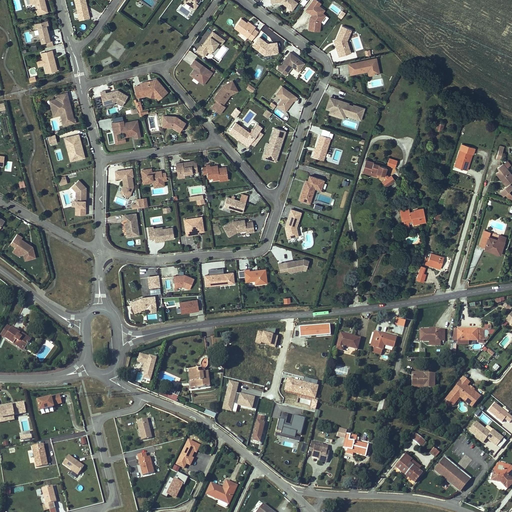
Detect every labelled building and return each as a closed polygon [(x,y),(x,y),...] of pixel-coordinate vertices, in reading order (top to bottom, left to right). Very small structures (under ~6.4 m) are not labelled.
[(18,0),(12,0),(16,11),(21,9),(18,0)] [(47,12),(45,2),(43,2),(42,0),(29,0),(31,4),(35,3),(38,14),(47,12)] [(87,7),(85,0),(74,0),(79,20),(87,19),(89,18),(90,18),(88,10),(87,10),(87,7)] [(182,0),(182,1),(195,9),(201,0),(182,0)] [(270,0),(271,2),(280,1),(292,10),(298,3),(293,0),(270,0)] [(317,0),(313,0),(306,9),(312,14),(310,17),(309,29),(320,30),(322,21),(326,15),(323,13),(325,10),(319,6),(321,3),(317,0)] [(256,27),(252,24),(251,26),(247,23),(241,18),(234,27),(248,37),(256,27)] [(42,43),(47,42),(50,41),(46,26),(48,25),(47,20),(35,23),(36,28),(38,28),(42,43)] [(351,30),(342,25),(337,39),(334,40),(340,56),(351,53),(347,42),(351,30)] [(53,42),(61,41),(59,29),(51,30),(53,42)] [(204,56),(207,51),(210,47),(213,50),(218,43),(221,45),(224,40),(212,31),(207,39),(208,40),(206,42),(205,42),(201,46),(200,46),(197,51),(204,56)] [(277,42),(268,44),(267,45),(265,43),(266,42),(259,37),(252,46),(264,55),(276,53),(278,52),(277,42)] [(52,50),(41,53),(46,73),(57,70),(52,50)] [(286,75),(292,67),(293,66),(297,65),(300,68),(304,63),(298,58),(297,59),(295,58),(296,57),(290,52),(278,69),(286,75)] [(110,56),(102,62),(104,65),(112,60),(110,56)] [(195,68),(190,74),(194,77),(199,81),(204,84),(212,72),(195,59),(192,63),(198,68),(197,69),(195,68)] [(366,62),(349,65),(350,74),(368,70),(372,70),(373,74),(375,74),(375,75),(377,74),(377,73),(379,73),(377,63),(374,63),(373,59),(365,60),(366,62)] [(167,92),(156,79),(140,83),(141,85),(135,87),(138,98),(146,96),(153,90),(158,96),(156,98),(158,100),(167,92)] [(228,93),(230,95),(238,91),(232,80),(223,86),(214,98),(215,99),(217,100),(215,102),(211,107),(220,114),(225,106),(223,105),(226,101),(223,99),(228,93)] [(249,83),(246,88),(252,92),(256,87),(249,83)] [(297,97),(282,86),(276,94),(282,99),(277,105),(285,111),(290,105),(289,105),(290,102),(291,103),(294,100),(295,101),(297,97)] [(107,99),(108,103),(116,101),(118,103),(122,106),(128,96),(117,90),(114,91),(115,92),(113,92),(113,91),(106,93),(105,91),(100,92),(102,101),(107,99)] [(153,90),(146,96),(155,99),(156,98),(158,96),(153,90)] [(54,105),(57,116),(60,115),(63,125),(76,122),(75,118),(74,118),(70,104),(68,105),(68,103),(70,102),(67,92),(55,95),(56,99),(50,100),(51,105),(54,105)] [(95,97),(98,107),(103,105),(99,96),(95,97)] [(336,111),(345,115),(360,120),(364,108),(353,105),(353,106),(349,105),(349,103),(343,101),(342,103),(338,102),(338,100),(330,97),(326,108),(330,110),(329,113),(334,115),(335,115),(336,111)] [(141,102),(135,103),(138,112),(143,111),(141,102)] [(263,114),(268,117),(272,112),(266,108),(263,114)] [(163,116),(163,126),(172,127),(173,125),(172,125),(165,124),(166,116),(163,116)] [(173,125),(172,127),(180,132),(186,123),(176,117),(166,116),(165,124),(172,125),(173,125)] [(114,136),(119,135),(124,134),(124,136),(124,137),(135,135),(135,138),(141,137),(137,120),(124,123),(123,120),(112,123),(114,136)] [(240,139),(239,140),(242,142),(250,133),(236,122),(229,131),(235,135),(240,139)] [(436,130),(442,131),(444,124),(438,123),(436,130)] [(250,144),(254,146),(266,129),(262,127),(250,144)] [(276,162),(286,131),(274,127),(264,158),(276,162)] [(48,135),(49,145),(57,144),(56,134),(48,135)] [(71,149),(74,160),(85,157),(79,134),(64,138),(67,147),(70,149),(71,149)] [(119,135),(114,136),(116,143),(125,141),(124,137),(124,136),(120,137),(119,135)] [(315,151),(313,156),(323,160),(330,138),(320,135),(316,149),(315,151)] [(471,154),(472,154),(473,154),(475,148),(462,144),(460,150),(461,150),(457,163),(466,167),(471,154)] [(466,167),(457,163),(461,150),(460,150),(459,150),(454,166),(467,170),(472,154),(471,154),(466,167)] [(389,158),(387,165),(395,168),(397,161),(389,158)] [(188,164),(187,162),(176,163),(178,178),(185,177),(185,174),(198,172),(196,160),(190,161),(191,163),(188,164)] [(362,171),(370,174),(371,171),(377,174),(384,175),(384,176),(385,172),(387,167),(374,163),(374,162),(366,160),(362,171)] [(208,182),(229,179),(227,165),(218,166),(218,163),(202,165),(203,174),(207,174),(208,182)] [(511,175),(506,168),(503,164),(503,163),(497,168),(499,170),(496,173),(506,186),(500,191),(503,195),(505,194),(508,198),(511,199),(511,197),(511,195),(509,191),(511,188),(511,186),(511,185),(511,184),(511,175)] [(151,169),(142,170),(144,183),(155,182),(164,180),(167,180),(166,173),(162,173),(162,171),(153,172),(153,174),(152,174),(152,172),(151,169)] [(388,177),(386,179),(382,182),(385,187),(395,180),(392,175),(388,177)] [(123,187),(120,193),(129,197),(133,186),(132,176),(122,177),(124,185),(125,187),(123,187)] [(309,176),(308,181),(307,184),(304,183),(299,200),(306,202),(308,196),(309,196),(312,187),(314,188),(321,190),(324,180),(309,176)] [(86,200),(86,193),(85,193),(85,191),(86,191),(86,188),(78,180),(71,187),(76,192),(76,200),(86,200)] [(308,196),(306,202),(310,203),(314,188),(312,187),(309,196),(308,196)] [(239,201),(227,197),(224,206),(243,212),(248,195),(241,193),(239,201)] [(141,207),(140,198),(137,199),(137,204),(133,205),(134,208),(141,207)] [(86,210),(86,200),(76,200),(75,210),(86,210)] [(297,227),(302,212),(291,208),(285,226),(289,241),(300,238),(297,227)] [(403,221),(404,225),(409,224),(420,222),(420,220),(425,218),(423,208),(414,210),(414,211),(410,212),(409,210),(400,212),(401,217),(404,216),(405,219),(403,219),(403,221)] [(124,219),(127,219),(129,218),(130,222),(127,222),(128,230),(126,231),(127,237),(139,235),(136,213),(124,215),(124,219)] [(203,216),(185,219),(188,235),(199,234),(199,232),(205,231),(203,216)] [(223,227),(229,236),(237,232),(246,230),(246,232),(254,231),(253,222),(245,223),(245,220),(233,221),(223,227)] [(153,227),(148,227),(150,238),(155,238),(155,241),(174,238),(172,227),(162,229),(162,231),(154,232),(153,228),(153,227)] [(495,249),(494,252),(500,254),(506,237),(499,235),(498,240),(489,237),(490,232),(484,230),(479,246),(485,248),(493,250),(493,249),(495,249)] [(28,245),(29,244),(21,239),(22,237),(17,234),(11,243),(16,247),(15,248),(24,254),(25,260),(35,257),(32,247),(31,245),(30,246),(28,245)] [(427,263),(441,267),(444,257),(431,253),(429,257),(426,256),(423,263),(427,264),(427,263)] [(294,259),(279,263),(281,271),(288,269),(291,271),(303,268),(307,269),(309,260),(304,258),(294,261),(294,259)] [(417,280),(423,282),(426,274),(423,273),(425,267),(421,266),(417,280)] [(205,286),(235,284),(234,271),(223,271),(223,267),(209,268),(209,273),(204,274),(205,286)] [(244,271),(238,271),(239,277),(246,276),(246,282),(256,281),(256,284),(268,282),(266,269),(250,271),(249,269),(244,270),(244,271)] [(192,286),(192,274),(173,275),(174,287),(192,286)] [(160,287),(159,275),(147,276),(148,288),(160,287)] [(154,296),(143,297),(129,302),(133,313),(145,308),(156,307),(154,296)] [(198,298),(180,300),(181,312),(199,310),(198,298)] [(299,335),(329,335),(329,324),(299,325),(299,335)] [(11,329),(7,326),(1,335),(19,348),(21,346),(24,348),(25,347),(27,349),(29,349),(31,345),(31,343),(29,342),(29,341),(22,336),(21,337),(18,336),(19,334),(15,332),(16,331),(12,328),(11,329)] [(484,341),(488,336),(488,335),(492,335),(496,330),(491,330),(484,330),(483,330),(483,329),(454,329),(452,340),(458,340),(458,345),(468,344),(468,340),(477,340),(477,343),(483,343),(483,341),(484,341)] [(255,343),(276,347),(278,335),(258,330),(255,343)] [(444,341),(444,330),(432,330),(432,331),(430,331),(430,330),(420,330),(420,341),(429,341),(440,341),(444,341)] [(29,341),(31,339),(20,332),(20,333),(16,331),(15,332),(19,334),(18,336),(21,337),(22,336),(29,341)] [(394,348),(396,338),(374,332),(370,347),(374,348),(382,350),(384,345),(394,348)] [(357,349),(360,339),(340,334),(336,349),(342,351),(343,346),(357,349)] [(138,372),(136,378),(151,381),(157,357),(139,353),(137,362),(144,363),(141,373),(138,372)] [(209,387),(208,372),(205,372),(198,373),(198,369),(189,370),(190,381),(196,381),(197,388),(209,387)] [(435,383),(435,374),(412,373),(411,385),(423,385),(423,388),(434,388),(434,386),(435,383)] [(286,377),(283,391),(315,398),(319,380),(303,377),(303,381),(286,377)] [(472,392),(468,389),(469,388),(469,387),(467,385),(469,382),(463,377),(446,399),(450,403),(453,399),(456,401),(460,397),(461,396),(467,400),(468,399),(472,403),(475,399),(477,401),(480,396),(473,391),(473,390),(472,392)] [(175,402),(178,396),(170,393),(169,394),(167,393),(165,398),(175,402)] [(53,405),(62,403),(60,395),(37,401),(39,410),(53,407),(53,405)] [(472,407),(477,401),(475,399),(472,403),(468,399),(467,400),(461,396),(460,397),(472,407)] [(14,415),(26,413),(24,401),(0,405),(0,422),(15,420),(14,415)] [(504,420),(509,423),(511,418),(511,415),(493,403),(487,412),(503,422),(504,420)] [(214,418),(216,414),(206,410),(204,414),(214,418)] [(259,442),(264,423),(263,422),(264,417),(258,415),(253,437),(256,438),(255,441),(259,442)] [(136,420),(140,440),(152,438),(148,417),(136,420)] [(485,438),(500,449),(506,440),(492,429),(490,432),(475,420),(467,431),(482,442),(485,438)] [(345,438),(346,429),(338,427),(337,436),(345,438)] [(425,441),(417,434),(414,432),(410,438),(421,446),(425,441)] [(366,456),(368,445),(355,442),(349,440),(350,435),(347,434),(343,448),(347,449),(346,451),(353,453),(366,456)] [(188,456),(191,450),(194,452),(196,453),(200,446),(188,440),(176,464),(184,468),(186,464),(190,465),(193,458),(191,457),(188,456)] [(327,451),(328,446),(323,445),(323,444),(311,441),(308,455),(312,456),(311,456),(319,458),(325,460),(327,451)] [(45,460),(43,449),(44,449),(43,444),(32,446),(36,467),(47,465),(46,459),(45,460)] [(435,457),(439,452),(434,448),(430,453),(435,457)] [(326,462),(329,451),(327,451),(325,460),(319,458),(318,461),(326,462)] [(141,474),(154,473),(151,455),(147,456),(146,452),(138,453),(141,474)] [(77,475),(84,466),(79,462),(78,463),(77,462),(77,461),(69,455),(62,464),(77,475)] [(405,475),(413,466),(409,462),(411,460),(411,459),(406,455),(396,467),(400,471),(401,472),(405,475)] [(461,473),(454,468),(456,466),(445,457),(443,459),(435,470),(445,479),(448,476),(455,481),(452,485),(460,491),(469,480),(469,481),(471,478),(463,471),(461,473)] [(511,484),(511,479),(507,475),(511,469),(511,468),(510,466),(499,463),(494,469),(491,480),(500,482),(501,483),(507,489),(511,484)] [(414,482),(422,473),(418,470),(413,466),(405,475),(409,478),(411,479),(414,482)] [(174,479),(169,477),(162,494),(176,500),(187,476),(177,472),(174,479)] [(455,481),(448,476),(445,479),(452,485),(455,481)] [(228,504),(237,486),(226,481),(223,489),(222,491),(220,490),(221,488),(211,484),(206,494),(228,504)] [(56,501),(52,486),(42,488),(46,504),(53,502),(56,501)] [(55,509),(53,502),(46,504),(43,505),(45,511),(55,509)]
